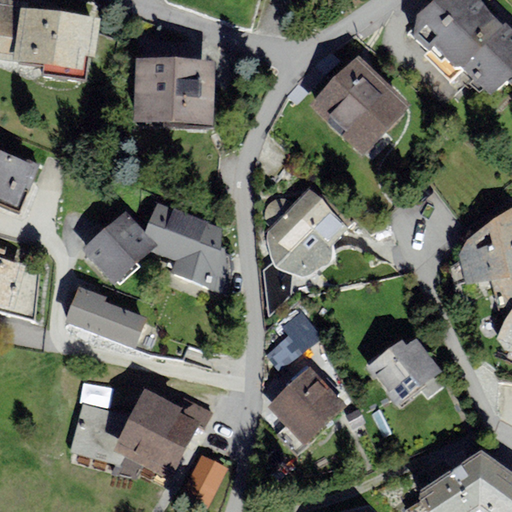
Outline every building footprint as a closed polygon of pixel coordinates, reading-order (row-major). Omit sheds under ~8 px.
[(25,3),(0,0),(0,59),(44,65),(43,75),(86,81),(89,57),(95,58),(100,18),(25,8),(25,3)] [(490,14),(480,0),(435,0),(417,15),(415,35),(430,50),(435,46),(455,67),(463,66),(492,95),(511,77),(511,27),(508,24),(505,27),(490,14)] [(363,155),(411,105),(359,57),(312,107),(363,155)] [(215,61),(136,59),(134,122),(212,124),(215,61)] [(0,152),(0,199),(17,207),(34,166),(0,152)] [(349,229),(309,189),(293,204),(287,200),(282,199),(275,201),(269,205),(265,211),(265,218),(267,223),(271,227),(267,229),(269,247),(274,263),(264,271),(269,317),(292,295),(293,275),(304,278),(314,273),(323,268),(336,261),(335,250),(333,245),(349,229)] [(158,203),(144,232),(158,246),(152,252),(177,262),(174,272),(224,294),(228,270),(223,229),(158,203)] [(511,208),(496,217),(468,239),(458,255),(466,286),(494,281),(505,322),(496,338),(505,351),(511,352),(511,208)] [(115,287),(152,252),(158,246),(144,232),(124,211),(82,252),(115,287)] [(0,249),(0,312),(36,322),(41,271),(5,261),(7,251),(0,249)] [(65,322),(93,333),(106,302),(107,298),(80,287),(65,322)] [(147,318),(106,302),(93,333),(135,350),(147,318)] [(305,312),(283,325),(298,350),(320,337),(305,312)] [(397,407),(442,372),(416,338),(407,346),(402,340),(367,368),(397,407)] [(297,351),(287,340),(267,357),(278,368),(297,351)] [(305,445),(346,408),(309,368),(268,405),(305,445)] [(171,481),(199,426),(206,429),(214,414),(188,400),(184,409),(145,389),(131,417),(84,405),(70,453),(120,466),(125,457),(171,481)] [(482,511),(511,511),(511,474),(479,450),(415,492),(431,511),(476,511),(479,510),(482,511)]
